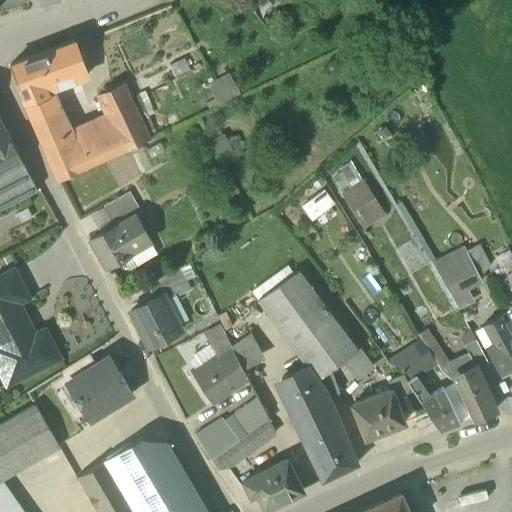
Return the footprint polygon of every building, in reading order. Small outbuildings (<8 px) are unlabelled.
[(312,0),(290,0),(303,12),(314,1),(312,0)] [(66,46),(10,67),(19,90),(26,105),(46,98),(39,83),(74,70),(66,46)] [(221,91),(232,85),(226,76),(215,81),(208,89),(214,99),(221,91)] [(232,85),(221,91),(214,99),(218,106),(226,101),(226,100),(237,94),(232,85)] [(124,86),(98,98),(114,133),(91,143),(100,163),(149,141),(124,86)] [(46,98),(26,105),(32,120),(53,112),(47,98),(46,98)] [(77,149),(57,110),(53,112),(32,120),(59,181),(78,173),(69,153),(77,149)] [(0,143),(11,140),(0,120),(0,143)] [(222,134),(211,141),(224,164),(241,154),(233,141),(228,144),(222,134)] [(0,143),(0,210),(39,190),(11,140),(0,143)] [(77,149),(69,153),(78,173),(100,163),(91,143),(77,149)] [(361,227),(384,213),(353,160),(330,174),(361,227)] [(129,192),(103,206),(115,226),(135,215),(135,216),(141,213),(129,192)] [(115,226),(88,241),(106,269),(150,242),(135,216),(135,215),(115,226)] [(477,258),(471,261),(476,272),(483,269),(477,258)] [(471,261),(455,269),(465,289),(481,281),(476,272),(471,261)] [(305,370),(315,381),(342,361),(358,350),(298,268),(292,273),(287,265),(252,290),(303,367),(305,370)] [(147,286),(154,300),(163,296),(166,302),(190,290),(179,268),(147,286)] [(0,310),(17,302),(26,297),(14,272),(0,278),(0,310)] [(154,300),(131,312),(148,347),(180,331),(166,302),(163,296),(154,300)] [(17,302),(0,310),(0,370),(7,385),(59,359),(45,332),(35,337),(31,329),(28,330),(23,321),(26,320),(17,302)] [(511,330),(511,324),(506,313),(498,317),(507,333),(511,330)] [(213,315),(203,321),(209,331),(219,325),(213,315)] [(511,344),(509,339),(509,338),(507,333),(498,317),(484,325),(494,346),(485,351),(500,377),(508,373),(511,380),(511,344)] [(219,325),(209,331),(214,341),(209,344),(216,357),(231,347),(230,345),(219,325)] [(230,345),(231,347),(242,369),(264,358),(249,332),(230,345)] [(432,355),(418,334),(403,344),(407,350),(395,357),(398,361),(393,367),(402,374),(407,381),(415,377),(423,373),(417,364),(432,355)] [(482,353),(475,341),(465,346),(468,353),(476,370),(487,365),(482,353)] [(216,357),(204,365),(204,364),(191,372),(211,404),(247,380),(242,369),(231,347),(216,357)] [(358,350),(342,361),(356,380),(374,368),(359,348),(358,350)] [(476,373),(476,370),(468,353),(445,364),(454,383),(476,373)] [(89,354),(60,372),(67,384),(96,366),(89,354)] [(432,355),(417,364),(423,373),(437,363),(432,355)] [(131,396),(108,359),(96,366),(67,384),(90,421),(131,396)] [(274,382),(306,446),(342,432),(325,391),(315,381),(305,370),(303,367),(274,382)] [(476,373),(454,383),(468,414),(472,422),(494,413),(476,373)] [(387,380),(391,390),(394,398),(402,395),(413,390),(407,381),(402,374),(387,380)] [(451,404),(443,389),(428,397),(422,388),(426,385),(423,381),(420,384),(415,377),(407,381),(413,390),(439,433),(460,425),(457,418),(451,404)] [(454,383),(443,389),(451,404),(457,418),(468,414),(454,383)] [(394,398),(391,390),(352,406),(365,440),(404,425),(400,415),(408,412),(402,395),(394,398)] [(256,398),(240,409),(254,430),(267,420),(256,398)] [(35,404),(0,424),(0,481),(59,446),(35,404)] [(211,462),(239,441),(222,419),(195,436),(211,462)] [(274,435),(267,420),(254,430),(239,441),(211,462),(218,471),(228,469),(274,435)] [(342,432),(306,446),(322,483),(357,466),(342,432)] [(140,440),(103,462),(133,511),(205,511),(164,443),(140,441),(140,440)] [(133,511),(103,462),(78,476),(99,511),(133,511)] [(286,462),(243,483),(250,497),(256,494),(265,511),(302,493),(286,462)] [(21,511),(0,481),(0,511),(21,511)] [(407,511),(400,496),(364,511),(407,511)]
